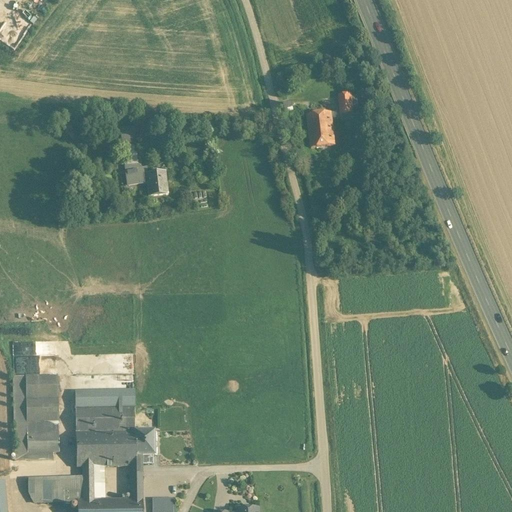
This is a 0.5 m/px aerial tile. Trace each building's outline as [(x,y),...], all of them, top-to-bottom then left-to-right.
[(351,95),(339,96),(340,115),(353,114),(352,109),(351,97),(351,95)] [(331,114),(308,116),(311,149),(334,146),(331,114)] [(353,114),(340,115),(341,122),(353,121),(353,114)] [(136,127),(122,129),(128,186),(140,185),(138,176),(137,167),(135,146),(138,146),(136,127)] [(145,166),(137,167),(138,176),(146,175),(145,166)] [(146,175),(138,176),(140,185),(146,184),(148,198),(169,196),(166,173),(146,175)] [(83,375),(133,374),(133,360),(82,361),(83,375)] [(57,377),(13,378),(14,462),(53,461),(53,455),(59,455),(57,377)] [(134,391),(75,393),(75,410),(111,409),(134,408),(134,391)] [(135,433),(134,408),(111,409),(112,433),(129,433),(135,433)] [(75,434),(112,433),(111,409),(75,410),(75,434)] [(112,433),(75,434),(76,469),(82,469),(93,468),(130,468),(130,464),(129,433),(112,433)] [(135,433),(129,433),(130,464),(130,468),(130,472),(130,476),(142,476),(142,472),(142,457),(154,456),(154,433),(135,433)] [(77,502),(94,501),(93,473),(93,468),(82,469),(82,473),(82,478),(83,492),(68,493),(68,503),(77,502)] [(142,476),(130,476),(130,501),(133,501),(142,501),(142,476)] [(82,478),(27,480),(28,494),(34,494),(34,505),(68,503),(68,493),(83,492),(82,478)] [(174,511),(174,500),(152,501),(152,511),(174,511)] [(94,501),(77,502),(77,511),(142,511),(142,501),(133,501),(130,501),(94,501)]
